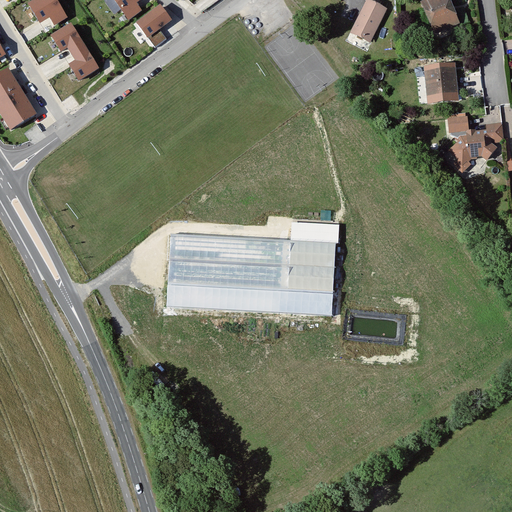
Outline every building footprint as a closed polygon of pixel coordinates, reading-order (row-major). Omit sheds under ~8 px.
[(53,0),(37,0),(28,6),(37,20),(46,14),(53,25),(65,18),(53,0)] [(112,0),(127,20),(139,11),(131,1),(132,0),(112,0)] [(429,18),(432,17),(438,31),(457,23),(446,0),(433,0),(423,5),(429,18)] [(353,33),(368,41),(384,11),(369,3),(353,33)] [(160,9),(137,26),(154,49),(165,41),(158,31),(169,22),(160,9)] [(70,26),(51,38),(60,51),(67,47),(71,55),(83,48),(70,26)] [(96,69),(83,48),(71,55),(76,63),(69,67),(77,81),(96,69)] [(10,88),(17,84),(7,69),(0,73),(0,118),(1,120),(6,129),(9,132),(36,115),(29,104),(22,108),(18,101),(22,98),(17,90),(12,92),(10,88)] [(426,74),(428,93),(444,91),(445,94),(456,92),(454,71),(426,74)] [(19,88),(17,84),(10,88),(12,92),(17,90),(19,88)] [(22,86),(19,88),(24,96),(27,94),(22,86)] [(24,101),(22,98),(18,101),(22,108),(29,104),(26,100),(24,101)] [(466,117),(449,119),(451,136),(452,136),(458,139),(460,143),(450,152),(459,161),(456,163),(462,169),(468,164),(466,162),(471,157),(475,157),(475,155),(481,155),(487,160),(496,149),(492,146),(492,143),(504,141),(503,133),(502,125),(488,127),(488,132),(476,134),(476,136),(468,137),(466,117)] [(313,209),(313,218),(333,219),(334,210),(313,209)] [(249,307),(332,316),(342,225),(295,220),(292,244),(238,238),(236,257),(233,256),(232,267),(227,266),(225,285),(238,287),(237,299),(250,301),(249,307)]
